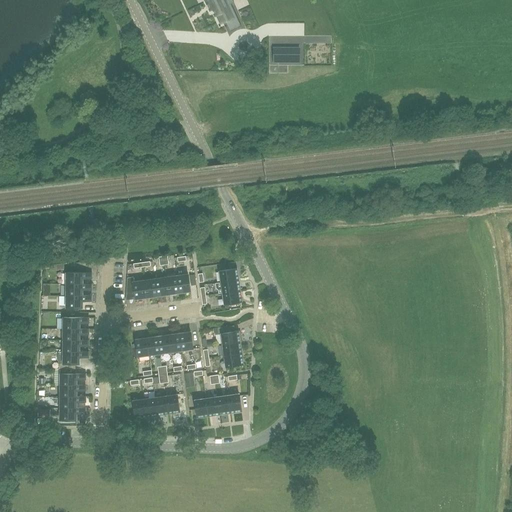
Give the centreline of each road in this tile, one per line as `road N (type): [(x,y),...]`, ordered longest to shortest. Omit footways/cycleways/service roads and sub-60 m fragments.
road 1 (unclassified): [(99,444),(219,449),(261,440),(294,409),(304,375),(297,336),(129,0)]
road 2 (residential): [(99,444),(105,322)]
